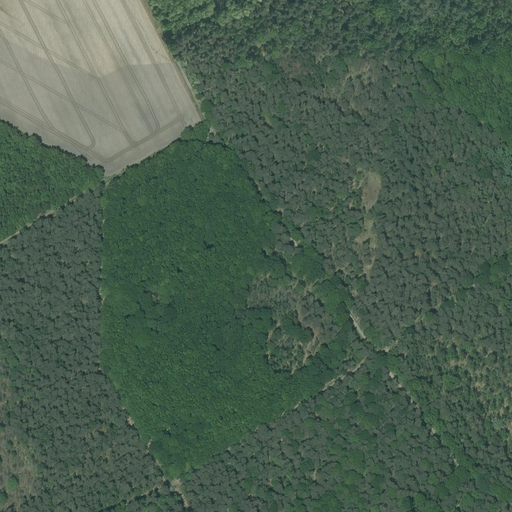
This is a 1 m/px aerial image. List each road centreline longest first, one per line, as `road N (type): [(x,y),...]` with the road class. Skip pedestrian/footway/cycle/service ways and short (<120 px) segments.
road 1 (track): [(111,511),(169,488),(378,354),(272,213)]
road 2 (track): [(101,365),(104,185)]
road 3 (track): [(382,359),(378,354),(511,258)]
road 4 (track): [(476,489),(382,359)]
road 5 (track): [(445,104),(383,0)]
